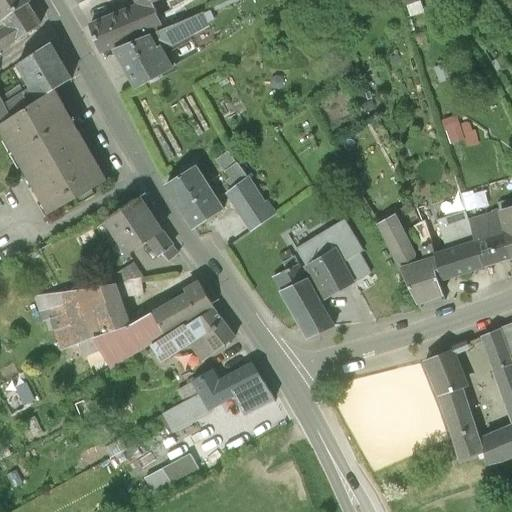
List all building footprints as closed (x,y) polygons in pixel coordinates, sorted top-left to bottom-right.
[(24,0),(0,0),(0,16),(3,21),(27,4),(24,0)] [(190,0),(165,8),(170,21),(204,10),(208,19),(211,18),(204,0),(190,0)] [(139,6),(90,27),(101,54),(162,27),(152,4),(151,1),(139,6)] [(27,4),(3,21),(8,27),(0,31),(0,51),(40,25),(27,4)] [(149,35),(116,50),(136,86),(172,67),(160,47),(157,49),(149,35)] [(71,80),(50,43),(17,64),(27,83),(22,88),(31,103),(55,89),(71,80)] [(55,89),(31,103),(0,123),(0,127),(49,216),(107,183),(55,89)] [(170,182),(166,185),(182,210),(211,191),(195,166),(170,182)] [(264,203),(244,171),(230,180),(235,188),(228,193),(253,231),(277,215),(275,211),(268,201),(264,203)] [(211,191),(182,210),(194,229),(223,211),(211,191)] [(141,200),(107,221),(129,254),(162,232),(141,200)] [(511,209),(501,213),(505,233),(510,259),(511,258),(511,209)] [(501,213),(476,221),(474,216),(468,218),(470,223),(476,242),(505,233),(501,213)] [(437,257),(414,264),(404,231),(396,217),(378,226),(389,245),(421,309),(445,301),(439,280),(444,279),(437,257)] [(470,223),(438,234),(444,252),(476,242),(470,223)] [(476,242),(484,267),(510,259),(505,233),(476,242)] [(444,252),(436,255),(437,257),(444,279),(484,267),(476,242),(444,252)] [(342,263),(335,251),(307,267),(325,300),(371,274),(360,253),(342,263)] [(334,327),(307,278),(306,278),(291,252),(288,254),(291,259),(284,263),(288,270),(274,276),(309,338),(334,327)] [(145,279),(90,288),(105,332),(131,323),(121,292),(146,287),(145,279)] [(214,306),(198,281),(185,289),(186,292),(152,312),(164,333),(184,323),(214,306)] [(235,335),(215,309),(186,328),(184,323),(164,333),(150,342),(156,354),(162,360),(168,356),(181,348),(189,342),(203,361),(235,335)] [(511,324),(502,329),(509,349),(511,347),(511,324)] [(511,362),(499,329),(482,336),(499,381),(511,376),(511,362)] [(425,363),(440,401),(463,392),(468,391),(453,352),(425,363)] [(253,363),(221,380),(213,370),(194,381),(201,394),(164,414),(174,431),(212,410),(211,407),(262,382),(256,366),(253,363)] [(511,376),(499,381),(511,415),(511,376)] [(463,392),(440,401),(461,460),(484,452),(479,438),(463,392)] [(511,426),(479,438),(484,452),(488,462),(511,453),(511,426)] [(151,489),(200,471),(193,453),(145,471),(151,489)]
